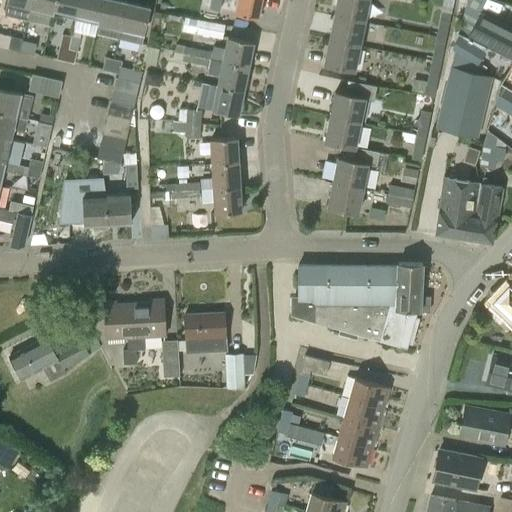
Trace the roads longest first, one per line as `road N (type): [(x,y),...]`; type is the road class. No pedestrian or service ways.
road 1 (residential): [(280,248),(0,263)]
road 2 (residential): [(280,248),(270,131),(298,0)]
road 3 (residential): [(392,511),(438,348),(479,278)]
road 4 (residential): [(479,278),(410,248),(280,248)]
